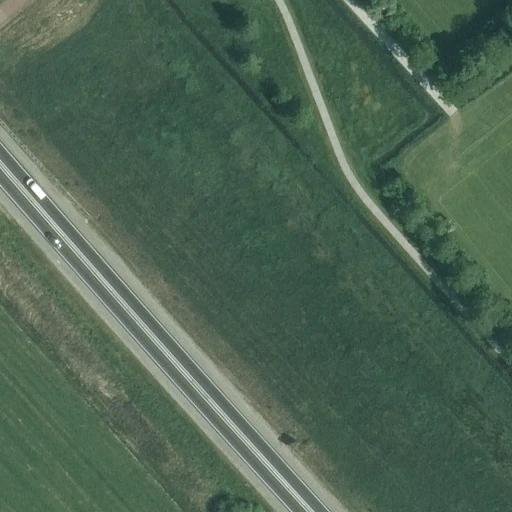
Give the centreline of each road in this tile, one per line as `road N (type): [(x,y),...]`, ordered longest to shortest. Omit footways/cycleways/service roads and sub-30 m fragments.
road 1 (trunk): [(324,511),(0,151)]
road 2 (trunk): [(0,176),(302,511)]
